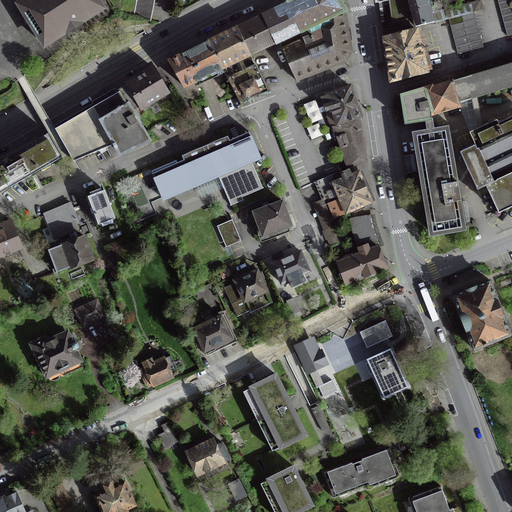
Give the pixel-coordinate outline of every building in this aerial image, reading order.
[(26,0),(18,5),(44,46),(73,27),(101,9),(94,0),(26,0)] [(136,0),(133,18),(150,22),(154,0),(136,0)] [(194,83),(222,69),(239,103),(257,96),(267,92),(250,56),(275,44),(299,33),(303,31),(307,33),(309,34),(309,35),(280,49),(296,81),(345,62),(350,52),(347,29),(346,29),(343,12),(336,0),(297,0),(294,2),(285,6),(262,17),(256,20),(236,29),(208,42),(202,45),(180,56),(169,62),(177,76),(184,88),(194,83)] [(377,0),(378,4),(389,1),(392,24),(413,19),(415,28),(434,24),(431,15),(427,0),(377,0)] [(446,11),(443,0),(427,0),(431,15),(446,11)] [(496,0),(507,37),(511,35),(511,6),(510,0),(496,0)] [(479,5),(476,4),(446,11),(431,15),(434,24),(448,20),(474,14),(481,11),(479,5)] [(457,55),(483,48),(474,14),(448,20),(457,55)] [(426,51),(421,52),(416,31),(413,31),(383,39),(386,61),(389,81),(389,83),(427,73),(426,72),(429,71),(431,71),(426,51)] [(427,131),(412,134),(430,240),(467,234),(449,128),(435,130),(432,118),(461,109),(458,101),(470,97),(470,96),(511,86),(511,64),(434,87),(433,86),(400,96),(405,127),(425,124),(427,131)] [(140,109),(167,93),(153,69),(126,85),(127,86),(119,91),(119,92),(131,113),(140,108),(140,109)] [(365,162),(358,119),(360,118),(360,112),(350,86),(325,95),(326,96),(321,97),(331,127),(332,127),(334,133),(335,133),(340,147),(345,145),(352,167),(365,162)] [(115,147),(120,155),(148,141),(131,113),(119,92),(54,130),(73,162),(112,145),(113,148),(115,147)] [(469,133),(474,146),(459,153),(476,190),(485,186),(498,214),(511,207),(511,117),(498,124),(496,121),(469,133)] [(182,161),(151,175),(162,199),(217,175),(230,206),(243,201),(241,198),(262,189),(250,161),(259,157),(249,133),(229,141),(227,137),(181,157),(182,161)] [(0,192),(28,177),(62,158),(47,134),(3,160),(0,161),(0,192)] [(338,226),(334,218),(371,203),(358,172),(333,183),(330,177),(316,183),(324,201),(313,205),(324,232),(338,226)] [(104,191),(87,197),(97,226),(114,219),(104,191)] [(287,227),(291,226),(282,202),(253,213),(261,233),(257,234),(260,243),(289,232),(287,227)] [(76,224),(78,223),(70,204),(43,215),(53,239),(77,230),(75,226),(76,224)] [(371,223),(369,216),(350,219),(354,239),(360,254),(337,263),(345,284),(386,268),(379,251),(378,248),(379,247),(374,233),(371,223)] [(0,256),(20,248),(9,221),(0,224),(0,256)] [(329,246),(344,241),(338,226),(324,232),(329,246)] [(229,246),(240,242),(234,228),(223,233),(229,246)] [(91,259),(83,237),(47,251),(56,273),(72,267),(74,268),(78,267),(79,264),(91,259)] [(137,252),(134,244),(115,251),(121,266),(136,261),(133,253),(137,252)] [(301,274),(308,271),(300,253),(273,265),(281,284),(288,281),(291,287),(304,281),(301,274)] [(248,311),(249,312),(269,302),(264,292),(265,291),(256,272),(235,282),(236,284),(225,288),(227,291),(234,305),(243,301),(244,301),(245,301),(249,311),(248,311)] [(473,350),(510,335),(489,281),(452,296),(473,350)] [(96,301),(75,311),(83,327),(103,317),(96,301)] [(236,340),(223,314),(193,329),(206,356),(237,342),(236,340)] [(385,320),(360,332),(367,348),(393,336),(385,320)] [(74,351),(77,350),(79,347),(77,342),(73,341),(71,343),(66,333),(45,343),(44,339),(31,345),(46,378),(48,380),(50,381),(54,381),(58,379),(59,377),(60,375),(58,370),(79,361),(74,351)] [(127,336),(133,351),(140,348),(134,333),(127,336)] [(297,346),(309,371),(325,364),(319,352),(317,353),(310,340),(297,346)] [(390,348),(367,359),(384,397),(408,386),(390,348)] [(178,374),(170,356),(164,359),(164,358),(153,363),(151,359),(142,363),(144,368),(140,370),(140,372),(145,386),(146,386),(147,388),(151,386),(152,387),(173,377),(172,377),(178,374)] [(281,447),(305,435),(275,375),(251,387),(251,388),(242,392),(272,451),(281,447)] [(319,386),(323,397),(337,390),(332,380),(319,386)] [(165,434),(158,437),(164,450),(171,447),(169,442),(176,439),(169,424),(162,428),(165,434)] [(212,440),(186,452),(197,475),(224,462),(223,462),(230,459),(221,443),(215,446),(212,440)] [(397,472),(389,449),(361,459),(361,460),(352,464),(351,463),(323,474),(331,494),(347,488),(349,493),(365,487),(366,490),(383,483),(381,479),(397,472)] [(297,511),(312,505),(293,467),(269,479),(269,480),(260,484),(273,511),(297,511)] [(245,495),(238,481),(229,486),(236,499),(245,495)] [(125,510),(134,505),(123,482),(114,486),(113,482),(101,488),(103,492),(94,496),(101,511),(126,511),(127,511),(125,510)] [(48,489),(60,511),(72,506),(60,483),(48,489)] [(456,511),(454,511),(453,511),(452,509),(449,510),(440,487),(412,498),(417,511),(456,511)] [(0,511),(23,511),(15,494),(0,500),(0,511)]
